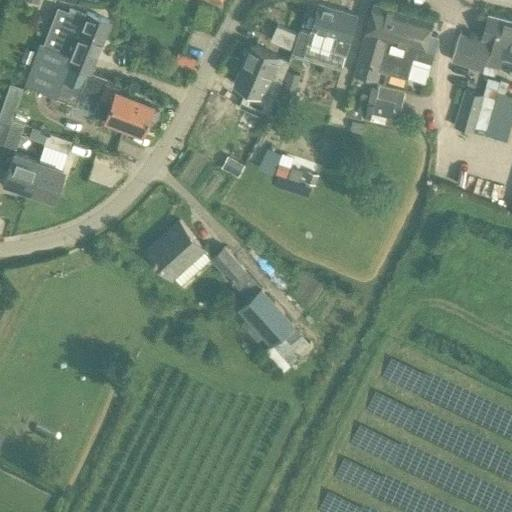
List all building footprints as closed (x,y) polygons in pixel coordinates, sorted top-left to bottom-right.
[(333,51),(346,55),(358,16),(320,4),(312,29),(338,37),(333,51)] [(389,40),(398,11),(374,5),(355,72),(378,79),(380,71),(388,73),(395,51),(391,49),(393,42),(389,40)] [(65,35),(58,52),(55,59),(87,71),(107,20),(87,12),(86,15),(69,8),(60,33),(65,35)] [(395,51),(388,73),(408,78),(414,57),(431,62),(438,37),(429,35),(433,21),(398,11),(389,40),(393,42),(391,49),(395,51)] [(491,43),(485,63),(498,67),(501,56),(511,58),(511,19),(489,14),(483,37),(495,40),(494,43),(491,43)] [(271,40),(292,49),(298,34),(278,25),(271,40)] [(311,33),(300,30),(293,53),(304,56),(311,33)] [(485,63),(491,43),(459,34),(452,60),(483,68),(485,63)] [(79,90),(98,97),(104,82),(85,75),(87,71),(55,59),(58,52),(37,44),(34,52),(29,65),(22,84),(44,92),(51,72),(81,84),(79,90)] [(280,57),(251,44),(243,64),(282,80),(290,62),(280,57)] [(25,48),(20,61),(29,65),(34,52),(25,48)] [(282,80),(243,64),(235,82),(250,89),(248,93),(245,92),(238,105),(267,118),(276,97),(283,81),(282,80)] [(295,95),(300,74),(287,70),(281,92),(295,95)] [(9,84),(0,110),(0,120),(10,124),(11,120),(22,88),(9,84)] [(140,131),(150,103),(115,90),(116,88),(104,84),(99,97),(109,101),(103,117),(140,131)] [(370,88),(366,107),(364,118),(390,124),(395,101),(376,97),(377,89),(370,88)] [(465,89),(454,126),(486,135),(497,99),(465,89)] [(364,120),(364,118),(366,107),(348,103),(345,116),(364,120)] [(3,144),(15,148),(24,124),(11,120),(10,124),(3,144)] [(352,120),(350,129),(364,133),(366,124),(352,120)] [(47,132),(43,144),(67,152),(71,140),(47,132)] [(28,190),(38,160),(13,152),(3,182),(28,190)] [(221,167),(238,176),(244,165),(227,155),(221,167)] [(38,160),(28,190),(53,198),(63,168),(38,160)] [(173,276),(205,247),(180,220),(168,230),(170,233),(150,252),(173,276)] [(313,344),(245,269),(225,246),(212,256),(249,299),(240,307),(272,344),(261,354),(280,374),(313,344)]
